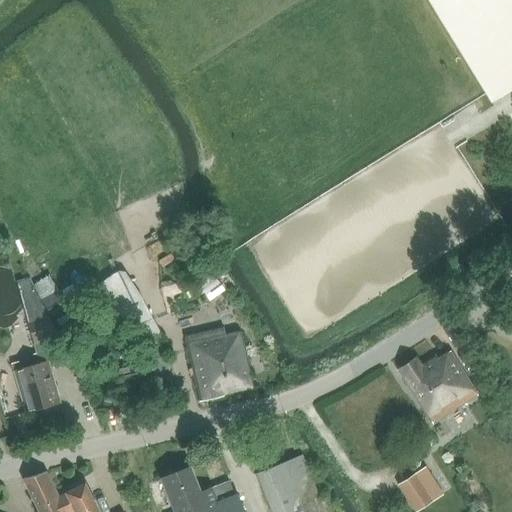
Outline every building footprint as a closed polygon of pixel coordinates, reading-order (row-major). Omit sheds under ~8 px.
[(511,0),(422,0),(488,107),(511,92),(511,0)] [(160,249),(175,240),(167,228),(152,237),(160,249)] [(0,271),(0,278),(8,313),(26,309),(17,268),(0,271)] [(35,287),(51,316),(68,306),(52,278),(53,277),(48,269),(43,272),(47,280),(35,287)] [(201,291),(214,281),(205,270),(188,284),(197,295),(201,291)] [(117,272),(98,285),(116,312),(122,310),(141,351),(163,341),(142,298),(124,272),(117,272)] [(214,281),(201,291),(210,302),(224,291),(216,280),(214,281)] [(40,365),(15,372),(27,414),(59,405),(48,367),(65,362),(59,338),(56,338),(49,315),(27,321),(34,345),(40,365)] [(199,402),(254,389),(240,332),(225,336),(224,328),(185,337),(200,401),(199,401),(199,402)] [(432,424),(476,396),(448,353),(437,360),(435,357),(420,367),(416,360),(399,371),(432,424)] [(111,391),(146,384),(141,360),(106,368),(111,391)] [(270,511),(322,511),(300,455),(255,473),(270,511)] [(241,511),(235,496),(233,496),(228,482),(197,495),(185,470),(160,480),(171,506),(173,505),(175,511),(241,511)] [(98,511),(83,482),(63,493),(64,495),(59,498),(45,471),(21,479),(37,511),(98,511)] [(398,485),(415,511),(432,501),(415,474),(398,485)]
